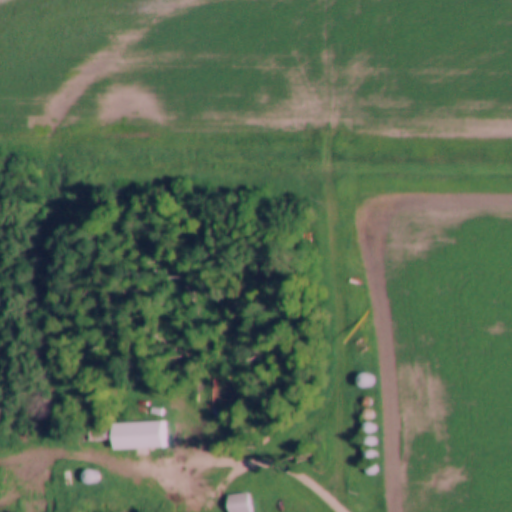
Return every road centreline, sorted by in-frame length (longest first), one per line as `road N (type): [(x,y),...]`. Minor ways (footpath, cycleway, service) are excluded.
road 1 (track): [(511,166),(131,163),(103,173),(81,191),(61,252),(55,452)]
road 2 (track): [(334,506),(325,132)]
road 3 (track): [(173,475),(55,452),(0,460)]
